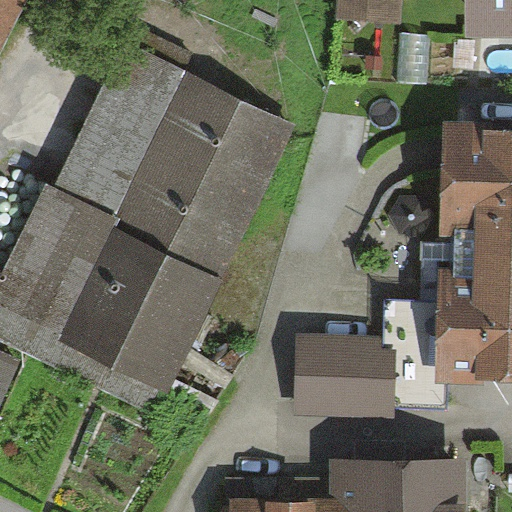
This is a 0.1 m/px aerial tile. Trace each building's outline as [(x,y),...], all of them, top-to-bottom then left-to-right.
[(511,22),(511,0),(464,0),(465,24),(511,22)] [(282,124),(110,49),(0,299),(0,304),(170,379),(282,124)] [(511,123),(428,123),(428,234),(441,234),(441,276),(428,276),(428,373),(511,372),(511,123)] [(379,347),(285,346),(284,410),(378,410),(379,347)] [(469,511),(470,466),(327,465),(326,505),(222,504),(222,511),(469,511)]
